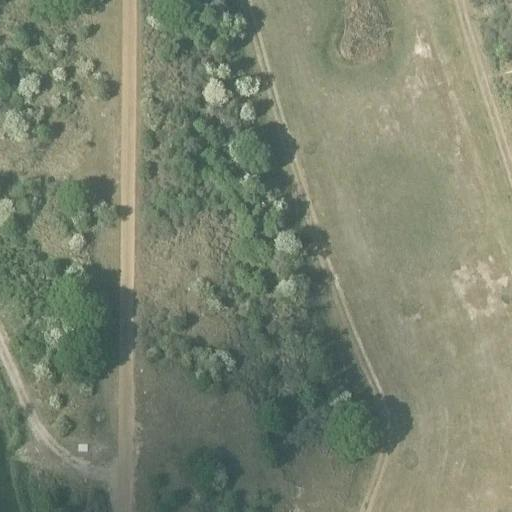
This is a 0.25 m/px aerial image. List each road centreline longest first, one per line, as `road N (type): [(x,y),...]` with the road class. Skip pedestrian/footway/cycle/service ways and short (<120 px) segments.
road 1 (track): [(363,511),(386,428),(244,0)]
road 2 (track): [(124,477),(127,0)]
road 3 (track): [(511,178),(457,0)]
road 4 (track): [(124,477),(93,473),(49,443),(24,415),(0,362)]
